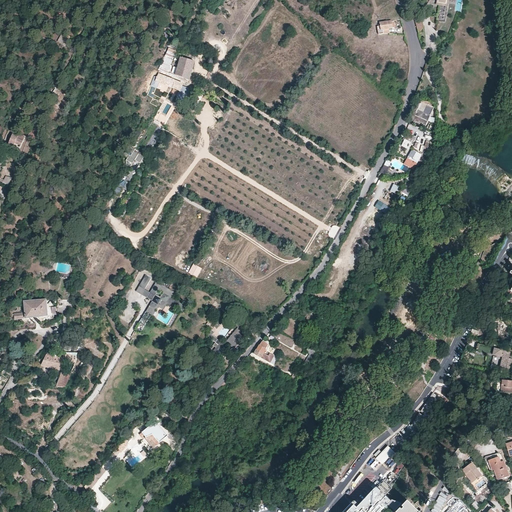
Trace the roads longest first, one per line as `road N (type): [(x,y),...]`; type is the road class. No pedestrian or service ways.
road 1 (residential): [(141,511),(173,467),(194,413),(325,262),(402,116),(414,59),(400,0)]
road 2 (unclassified): [(320,511),(431,386),(511,237)]
road 3 (track): [(236,96),(144,231),(121,234),(112,220),(127,183)]
road 4 (track): [(89,16),(58,84),(22,110),(0,147)]
road 5 (residential): [(96,511),(0,433)]
